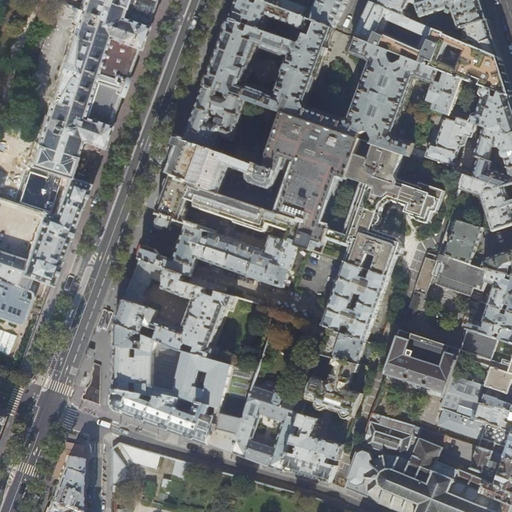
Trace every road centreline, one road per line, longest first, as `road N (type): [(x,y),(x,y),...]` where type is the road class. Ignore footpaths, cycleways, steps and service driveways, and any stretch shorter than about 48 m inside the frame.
road 1 (primary): [(49,409),(200,0)]
road 2 (residential): [(376,511),(95,425)]
